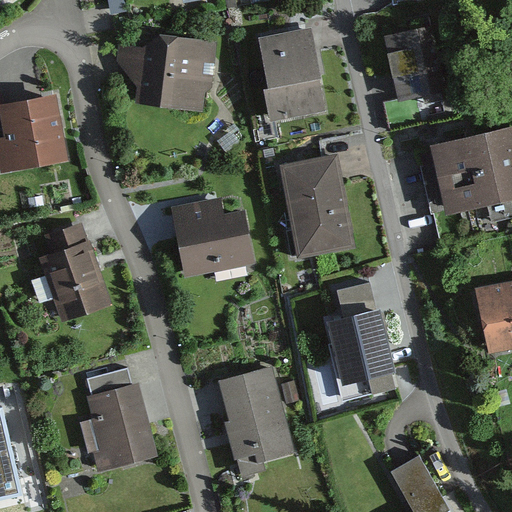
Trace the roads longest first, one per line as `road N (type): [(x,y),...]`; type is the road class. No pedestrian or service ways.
road 1 (residential): [(486,511),(433,392),(342,0)]
road 2 (residential): [(68,2),(100,163),(159,330),(206,511)]
